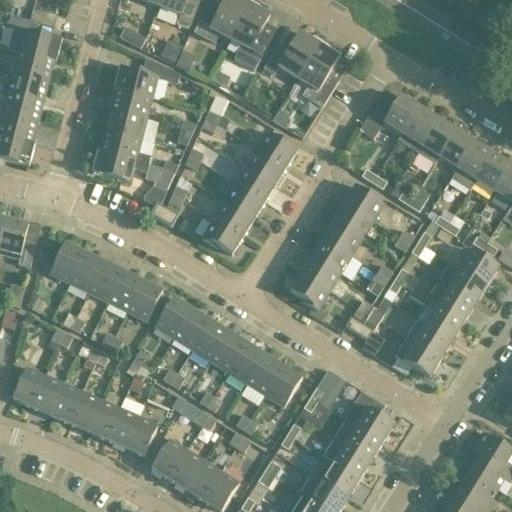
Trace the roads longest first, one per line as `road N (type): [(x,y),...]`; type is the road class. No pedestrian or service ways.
road 1 (residential): [(246,298),(386,54)]
road 2 (residential): [(246,298),(443,423)]
road 3 (residential): [(46,194),(120,221),(246,298)]
road 4 (residential): [(46,194),(103,0)]
road 5 (residential): [(156,511),(77,461),(0,432)]
road 6 (residential): [(511,133),(386,54)]
road 7 (residential): [(443,423),(511,320)]
